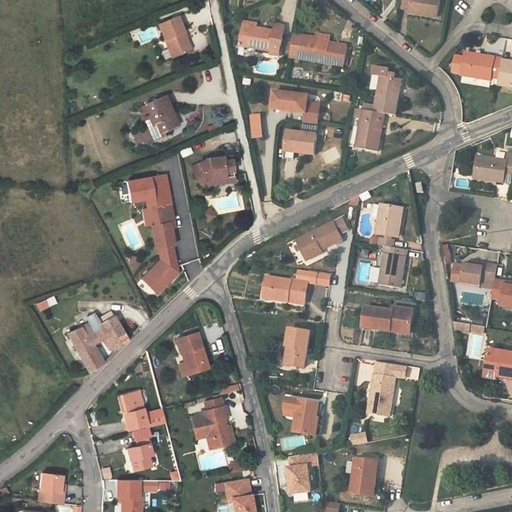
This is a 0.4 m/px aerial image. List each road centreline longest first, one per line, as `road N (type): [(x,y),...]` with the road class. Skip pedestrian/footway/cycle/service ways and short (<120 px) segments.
road 1 (residential): [(210,275),(261,234),(443,146)]
road 2 (residential): [(273,511),(247,377),(210,275)]
road 3 (residential): [(71,409),(210,275)]
road 4 (residential): [(448,364),(428,238),(435,195)]
